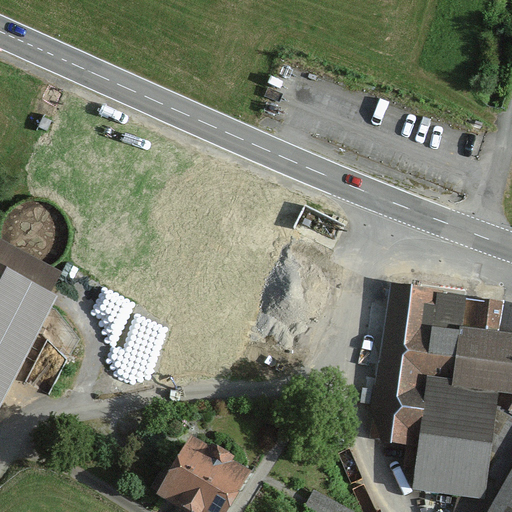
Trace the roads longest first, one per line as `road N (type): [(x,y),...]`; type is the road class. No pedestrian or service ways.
road 1 (primary): [(511,250),(0,35)]
road 2 (track): [(0,443),(180,399),(302,387),(322,370),(406,209)]
road 3 (track): [(22,434),(134,511)]
